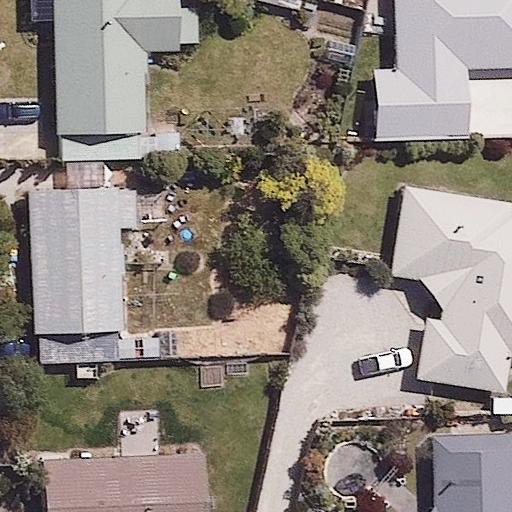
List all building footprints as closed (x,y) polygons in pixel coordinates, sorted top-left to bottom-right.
[(54,0),(59,123),(148,120),(145,41),(201,40),(199,0),(54,0)] [(136,220),(135,179),(31,183),(37,327),(122,324),(118,221),(136,220)] [(388,267),(421,273),(434,298),(420,373),(503,388),(511,350),(511,349),(511,201),(404,182),(388,267)] [(416,511),(511,511),(511,427),(414,431),(416,511)] [(348,450),(316,480),(345,511),(379,511),(394,499),(348,450)] [(203,511),(201,451),(45,456),(47,511),(203,511)]
